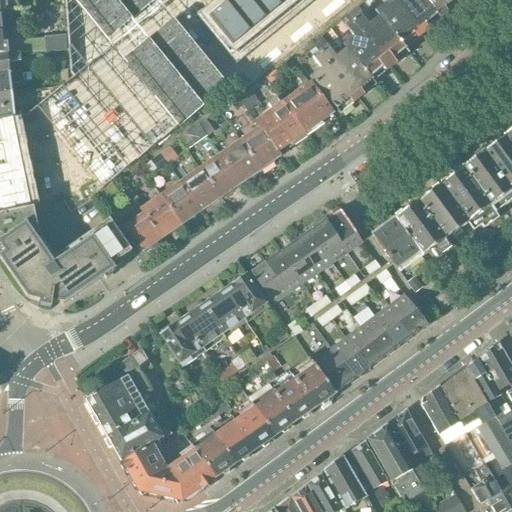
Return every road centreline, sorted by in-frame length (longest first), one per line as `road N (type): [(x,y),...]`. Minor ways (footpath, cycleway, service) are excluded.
road 1 (secondary): [(497,48),(273,210),(25,371)]
road 2 (secondary): [(218,511),(395,381)]
road 3 (residential): [(395,381),(470,511)]
